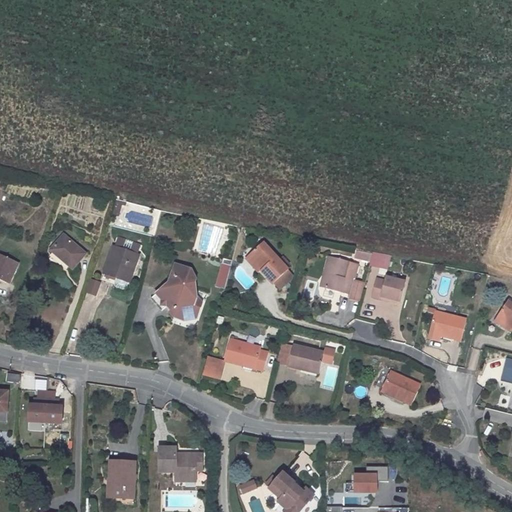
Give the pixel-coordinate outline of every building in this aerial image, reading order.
[(116,203),(111,218),(115,220),(122,204),(116,203)] [(50,250),(73,268),(85,253),(63,234),(50,250)] [(141,244),(115,236),(113,244),(139,252),(141,244)] [(262,243),(247,256),(259,270),(272,287),(288,273),(262,243)] [(139,252),(113,244),(102,279),(114,283),(113,286),(127,291),(139,252)] [(0,277),(9,281),(17,262),(0,253),(0,277)] [(259,270),(247,256),(244,259),(255,273),(259,270)] [(326,291),(352,298),(361,266),(330,257),(324,278),(328,279),(326,291)] [(197,297),(195,281),(197,277),(192,268),(176,263),(170,279),(151,297),(163,310),(167,305),(172,310),(169,312),(174,316),(184,320),(196,318),(201,299),(197,297)] [(220,266),(214,288),(226,292),(232,268),(220,266)] [(288,273),(272,287),(278,293),(294,280),(288,273)] [(88,279),(85,293),(96,296),(99,281),(88,279)] [(406,284),(387,280),(386,284),(376,281),(371,301),(381,303),(381,300),(391,302),(401,305),(406,284)] [(511,301),(509,300),(498,318),(511,327),(511,301)] [(468,320),(435,312),(431,330),(435,331),(443,333),(442,337),(463,342),(468,320)] [(511,331),(511,327),(498,318),(495,321),(511,332),(511,331)] [(443,333),(435,331),(433,338),(442,340),(442,337),(443,333)] [(294,343),(283,340),(277,365),(288,367),(294,343)] [(264,350),(233,343),(226,364),(247,370),(246,373),(255,376),(258,372),(266,375),(272,356),(263,354),(264,350)] [(327,350),(294,343),(288,367),(309,372),(311,366),(322,369),(325,360),(334,363),(337,350),(328,348),(327,350)] [(226,364),(208,359),(206,366),(225,371),(226,364)] [(511,364),(508,363),(503,382),(508,383),(505,395),(511,396),(511,364)] [(389,384),(405,392),(403,395),(413,400),(423,379),(393,365),(384,382),(389,384)] [(203,380),(221,385),(225,371),(206,366),(203,380)] [(311,366),(309,372),(321,375),(322,369),(311,366)] [(7,374),(7,382),(17,383),(17,374),(7,374)] [(405,392),(389,384),(385,391),(402,399),(403,395),(405,392)] [(0,415),(8,416),(9,396),(0,395),(0,415)] [(49,403),(41,403),(40,409),(37,409),(32,409),(31,425),(47,427),(49,403)] [(57,404),(49,403),(47,427),(64,428),(65,411),(61,410),(57,410),(57,404)] [(71,438),(62,437),(61,458),(70,459),(71,438)] [(176,476),(194,476),(194,460),(202,460),(202,453),(177,452),(177,446),(160,446),(159,471),(176,472),(176,476)] [(133,496),(134,462),(109,461),(108,480),(116,480),(115,496),(133,496)] [(378,493),(378,482),(389,482),(389,467),(367,467),(367,475),(355,475),(354,493),(378,493)] [(273,501),(281,510),(283,507),(290,511),(293,511),(308,495),(300,487),(299,489),(278,472),(271,480),(264,488),(275,499),(273,501)] [(268,477),(260,485),(264,488),(271,480),(268,477)] [(242,493),(256,488),(253,480),(239,486),(242,493)]
